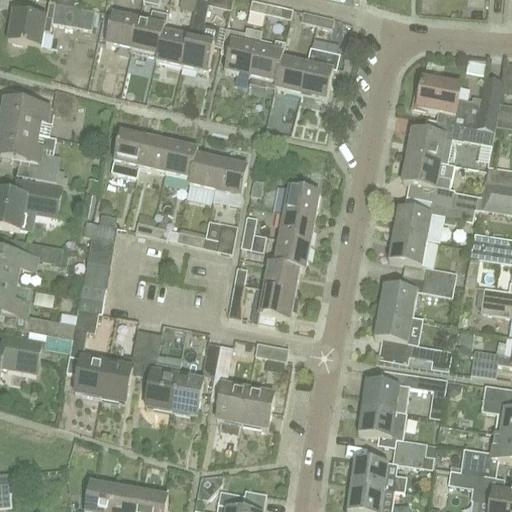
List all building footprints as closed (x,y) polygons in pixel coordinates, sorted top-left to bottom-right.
[(49,8),(75,13),(77,0),(50,0),(50,8),(49,8)] [(189,42),(201,44),(209,11),(212,12),(214,0),(198,0),(197,4),(189,42)] [(266,19),(268,9),(252,5),(250,16),(266,19)] [(78,14),(75,13),(49,8),(46,22),(13,16),(8,48),(41,54),(44,38),(50,39),(52,29),(75,33),(91,35),(98,36),(102,17),(95,16),(78,13),(78,14)] [(268,9),(266,19),(281,23),(283,13),(268,9)] [(149,28),(139,26),(132,56),(157,61),(158,61),(163,38),(167,20),(152,16),(149,28)] [(317,31),(319,21),(303,17),(301,27),(317,31)] [(132,56),(139,26),(112,20),(105,49),(117,52),(117,56),(119,59),(126,60),(129,58),(130,55),(132,56)] [(319,21),(317,31),(332,35),(335,24),(319,21)] [(169,39),(163,38),(158,61),(157,61),(156,68),(182,74),(189,44),(181,42),(183,34),(170,31),(169,39)] [(251,83),(260,46),(261,38),(246,34),(245,39),(226,35),(221,60),(228,61),(225,77),(251,83)] [(189,44),(182,74),(208,80),(214,50),(189,44)] [(266,86),(276,88),(277,89),(282,65),(284,59),(272,56),(273,52),(272,49),(260,46),(251,83),(250,88),(265,92),(266,86)] [(311,55),(308,71),(301,100),(326,106),(333,76),(338,77),(341,62),(311,55)] [(301,100),(308,71),(282,65),(277,89),(276,88),(275,95),(301,100)] [(459,131),(466,132),(494,138),(504,88),(485,85),(480,109),(458,105),(461,91),(423,83),(421,97),(416,96),(413,113),(426,115),(427,114),(461,121),(459,131)] [(52,119),(72,123),(75,103),(56,97),(52,119)] [(0,134),(37,141),(39,127),(46,129),(48,114),(5,107),(0,134)] [(492,151),(494,138),(466,132),(464,146),(492,151)] [(56,189),(58,175),(60,163),(40,160),(41,155),(35,154),(37,141),(0,134),(0,162),(38,169),(35,185),(56,189)] [(409,162),(440,168),(447,169),(448,168),(451,166),(453,163),(455,152),(454,148),(452,143),(445,142),(445,141),(414,135),(409,162)] [(139,173),(146,143),(120,137),(111,178),(137,184),(139,173)] [(165,179),(172,149),(146,143),(139,173),(165,179)] [(196,160),(196,161),(198,154),(172,149),(165,179),(190,185),(191,185),(196,160)] [(222,166),(196,161),(196,160),(191,185),(190,185),(189,190),(216,196),(222,166)] [(447,170),(447,169),(440,168),(409,162),(403,188),(435,194),(435,193),(450,196),(454,171),(447,170)] [(222,166),(216,196),(214,207),(240,211),(241,202),(248,172),(222,166)] [(484,187),(511,191),(511,175),(487,172),(484,187)] [(254,185),(251,202),(261,204),(264,187),(254,185)] [(0,231),(20,235),(24,214),(57,220),(62,194),(16,186),(14,199),(0,196),(0,231)] [(511,191),(484,187),(481,203),(482,203),(480,216),(511,220),(511,191)] [(284,218),(316,224),(321,198),(289,192),(284,218)] [(482,203),(481,203),(454,197),(451,211),(475,216),(479,216),(480,216),(482,203)] [(475,216),(451,211),(445,209),(442,222),(473,228),(475,216)] [(394,240),(427,246),(432,220),(399,214),(394,240)] [(311,250),(316,224),(284,218),(280,244),(311,250)] [(102,220),(100,230),(116,234),(118,224),(102,220)] [(244,238),(254,240),(257,224),(247,222),(244,238)] [(117,234),(116,234),(100,230),(93,228),(91,242),(114,247),(117,234)] [(151,242),(153,231),(138,228),(135,238),(151,242)] [(205,244),(203,254),(232,260),(238,232),(222,229),(218,246),(205,244)] [(169,235),(156,232),(153,231),(151,242),(167,245),(169,235)] [(205,244),(189,240),(180,238),(178,249),(203,254),(205,244)] [(251,255),(254,240),(244,238),(241,253),(251,255)] [(511,244),(496,242),(475,239),(465,291),(475,292),(480,265),(493,268),(493,267),(511,269),(511,279),(509,297),(509,299),(511,298),(511,244)] [(422,272),(427,246),(394,240),(389,266),(422,272)] [(112,259),(114,247),(91,242),(89,254),(112,259)] [(306,276),(311,250),(280,244),(275,269),(275,271),(300,275),(306,276)] [(0,287),(15,291),(18,275),(34,278),(36,265),(60,269),(63,255),(30,249),(28,262),(0,256),(0,287)] [(110,271),(112,259),(89,254),(86,266),(110,271)] [(108,283),(110,271),(86,266),(84,278),(108,283)] [(275,271),(275,269),(269,268),(264,294),(295,300),(300,275),(275,271)] [(235,289),(245,291),(248,276),(238,274),(235,289)] [(424,285),(454,291),(457,279),(426,274),(424,285)] [(106,295),(108,283),(84,278),(82,290),(106,295)] [(452,303),(454,291),(424,285),(422,298),(452,303)] [(12,306),(15,291),(0,287),(0,317),(25,323),(28,309),(12,306)] [(242,307),(245,291),(235,289),(228,324),(242,327),(242,307)] [(103,307),(106,295),(82,290),(80,303),(103,307)] [(379,317),(413,323),(418,297),(384,290),(379,317)] [(290,327),(295,300),(264,294),(258,329),(275,332),(276,324),(290,327)] [(509,299),(509,297),(485,294),(484,296),(478,295),(475,311),(482,312),(481,318),(511,322),(511,312),(507,312),(509,299)] [(35,295),(33,306),(52,310),(54,299),(35,295)] [(101,320),(103,307),(80,303),(77,315),(98,319),(101,320)] [(75,331),(74,335),(89,338),(94,339),(98,319),(77,315),(76,321),(75,331)] [(408,350),(413,323),(379,317),(374,343),(408,350)] [(74,335),(75,331),(30,322),(27,337),(72,345),(74,335)] [(107,368),(100,404),(125,409),(131,378),(141,380),(149,338),(137,335),(132,363),(126,361),(124,372),(107,368)] [(145,413),(171,418),(178,382),(181,364),(158,360),(162,340),(149,338),(141,380),(145,381),(143,390),(149,391),(145,413)] [(0,372),(0,371),(35,377),(36,371),(40,348),(2,341),(0,349),(0,372)] [(214,382),(220,351),(207,348),(201,380),(214,382)] [(289,355),(257,349),(255,362),(287,368),(289,355)] [(409,362),(440,369),(443,356),(411,350),(409,362)] [(220,351),(214,382),(210,405),(220,407),(216,426),(242,431),(249,395),(224,390),(225,384),(226,385),(233,353),(220,351)] [(511,372),(511,361),(475,356),(472,381),(496,385),(498,370),(511,372)] [(107,368),(81,363),(81,365),(69,363),(65,379),(78,381),(74,399),(100,404),(107,368)] [(406,379),(404,392),(435,396),(437,384),(406,379)] [(178,382),(171,418),(196,422),(203,386),(178,382)] [(366,386),(362,414),(396,418),(406,419),(410,393),(400,391),(400,390),(366,386)] [(495,438),(511,441),(511,416),(506,415),(509,395),(486,392),(482,417),(498,420),(495,438)] [(249,395),(242,431),(268,436),(274,400),(249,395)] [(393,444),(396,418),(362,414),(359,440),(393,444)] [(511,467),(511,441),(495,438),(492,459),(464,455),(461,478),(496,484),(498,465),(511,467)] [(433,455),(426,453),(427,450),(396,445),(394,457),(432,463),(433,455)] [(430,475),(432,463),(394,457),(392,469),(424,474),(423,474),(430,475)] [(351,490),(385,495),(389,469),(355,464),(351,490)] [(10,479),(0,480),(0,499),(12,499),(10,479)] [(113,511),(117,493),(90,488),(85,511),(113,511)] [(382,511),(385,495),(351,490),(347,511),(382,511)] [(139,511),(142,498),(117,493),(113,511),(139,511)] [(511,511),(511,499),(488,496),(485,511),(511,511)] [(166,511),(168,502),(142,498),(139,511),(166,511)] [(218,511),(248,511),(251,503),(245,502),(221,498),(218,511)]
